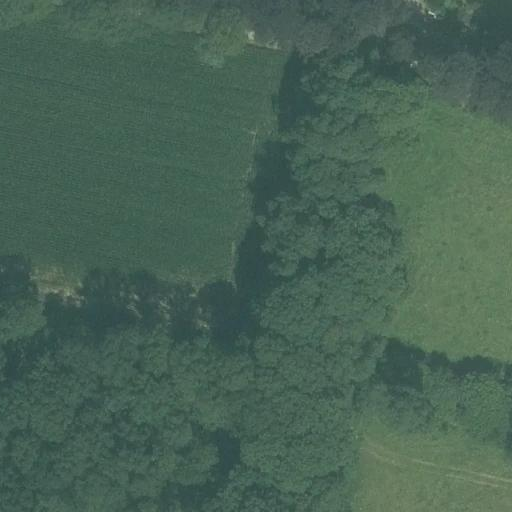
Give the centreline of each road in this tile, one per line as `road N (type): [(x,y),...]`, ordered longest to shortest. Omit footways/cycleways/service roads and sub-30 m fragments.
road 1 (track): [(408,67),(296,511)]
road 2 (tertiary): [(327,0),(511,69)]
